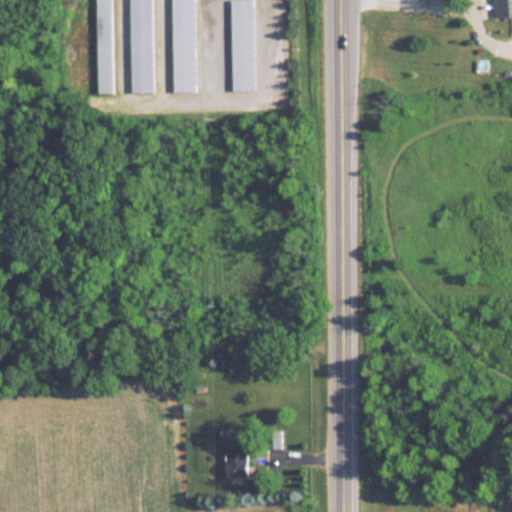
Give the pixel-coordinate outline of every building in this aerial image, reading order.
[(114,0),(98,0),(99,93),(115,93),(114,0)] [(132,0),(133,92),(155,92),(154,0),(132,0)] [(195,0),(173,0),(174,91),(196,91),(195,0)] [(232,0),(233,90),(255,90),(254,0),(232,0)] [(511,16),(511,0),(497,0),(497,17),(511,16)] [(228,450),(228,475),(249,475),(249,450),(228,450)]
